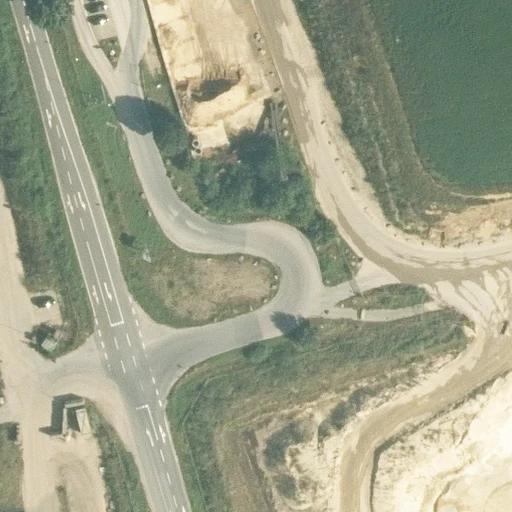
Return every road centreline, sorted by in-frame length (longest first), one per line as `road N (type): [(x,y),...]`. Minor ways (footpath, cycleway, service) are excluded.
road 1 (secondary): [(172,511),(25,0)]
road 2 (track): [(296,302),(401,316),(511,287)]
road 3 (track): [(0,394),(128,361)]
